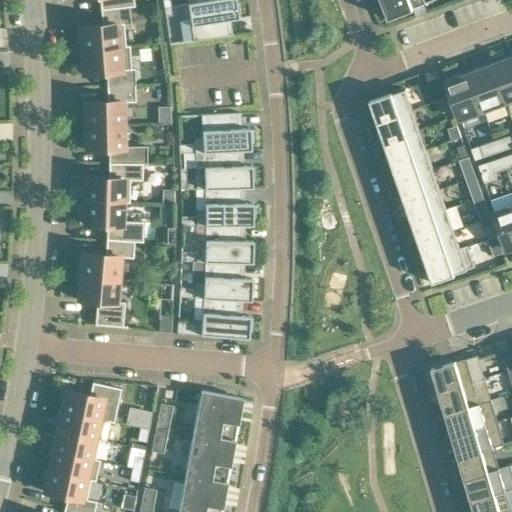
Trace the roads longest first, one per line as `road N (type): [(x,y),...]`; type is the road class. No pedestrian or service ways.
road 1 (residential): [(272,371),(281,184),(265,0)]
road 2 (residential): [(29,0),(40,149),(26,345)]
road 3 (residential): [(416,334),(339,109),(366,60)]
road 4 (residential): [(272,371),(26,345)]
road 5 (residential): [(442,511),(395,346)]
road 6 (residential): [(366,60),(391,63),(511,19)]
road 7 (residential): [(252,511),(272,371)]
road 8 (residential): [(26,345),(0,472)]
road 9 (residential): [(272,371),(308,373),(395,346)]
